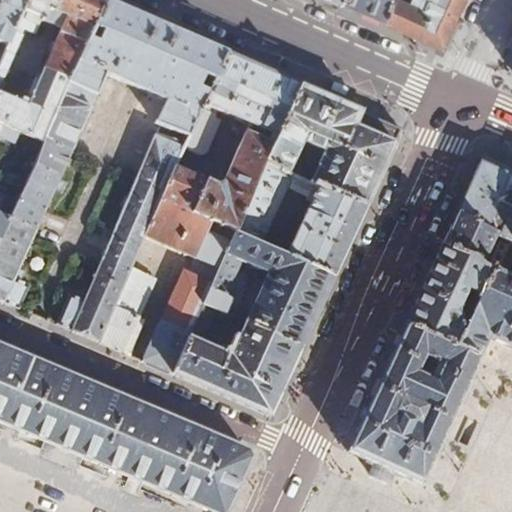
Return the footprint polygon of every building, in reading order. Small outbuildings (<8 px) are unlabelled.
[(27,0),(0,0),(0,43),(8,46),(27,0)] [(0,135),(14,141),(19,132),(42,142),(104,1),(101,0),(27,0),(8,46),(0,63),(0,135)] [(338,0),(337,4),(367,16),(385,24),(388,0),(338,0)] [(455,14),(460,0),(409,0),(410,0),(409,0),(388,0),(385,24),(440,47),(455,14)] [(163,27),(104,1),(42,142),(22,187),(7,220),(0,236),(0,302),(17,310),(27,286),(14,279),(103,74),(164,100),(154,123),(187,137),(224,54),(163,27)] [(264,71),(224,54),(187,137),(183,148),(200,156),(205,153),(219,121),(213,117),(216,112),(271,135),(266,143),(244,133),(222,182),(215,187),(174,168),(143,238),(192,259),(186,273),(180,270),(141,362),(171,375),(203,303),(234,234),(266,163),(300,87),(264,71)] [(330,100),(300,87),(266,163),(287,172),(301,142),(323,152),(309,182),(365,207),(393,146),(351,128),(358,113),(330,100)] [(377,121),(358,113),(351,128),(393,146),(399,131),(377,121)] [(174,168),(183,148),(154,135),(81,300),(65,292),(51,324),(97,344),(130,270),(143,238),(174,168)] [(509,240),(511,233),(511,177),(478,162),(458,208),(443,242),(471,255),(477,263),(491,233),(509,241),(509,240)] [(287,172),(266,163),(234,234),(260,246),(286,187),(311,197),(285,256),(334,278),(350,241),(365,207),(309,182),(287,172)] [(465,324),(454,348),(475,357),(484,338),(511,349),(511,233),(509,240),(511,240),(511,284),(487,273),(478,294),(465,324)] [(260,246),(234,234),(203,303),(214,307),(225,312),(241,276),(234,273),(239,261),(266,274),(244,320),(302,346),(319,309),(334,278),(285,256),(260,246)] [(425,280),(405,325),(454,348),(465,324),(459,322),(459,318),(458,313),(456,309),(464,287),(478,294),(487,273),(489,268),(477,263),(471,255),(443,242),(425,280)] [(130,270),(97,344),(127,356),(142,321),(136,319),(151,281),(130,270)] [(214,307),(203,303),(171,375),(269,416),(287,378),(302,346),(244,320),(237,335),(234,334),(227,349),(224,347),(222,352),(198,342),(214,307)] [(375,391),(346,452),(366,461),(400,476),(418,484),(475,357),(454,348),(405,325),(375,391)] [(247,452),(0,346),(0,423),(195,507),(192,511),(225,511),(238,484),(250,458),(247,452)]
